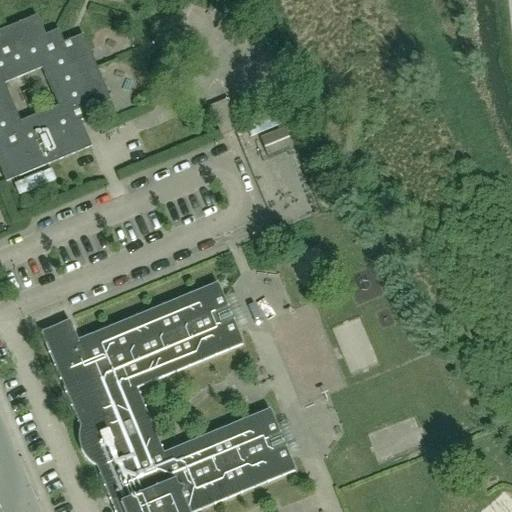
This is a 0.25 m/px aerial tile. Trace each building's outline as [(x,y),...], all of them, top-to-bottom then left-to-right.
[(0,171),(5,183),(91,148),(80,122),(86,119),(84,113),(110,102),(82,36),(63,44),(58,31),(45,36),(36,17),(0,31),(0,171)] [(240,130),(228,100),(209,108),(221,138),(240,130)] [(264,163),(292,153),(285,135),(241,152),(249,173),(251,173),(258,192),(273,186),(264,163)] [(293,176),(300,202),(308,200),(301,174),(293,176)] [(198,511),(295,472),(269,410),(163,454),(136,390),(242,346),(217,284),(77,341),(69,321),(40,333),(79,428),(78,431),(78,434),(78,436),(78,438),(78,440),(78,442),(78,445),(79,449),(80,451),(81,453),(83,456),(86,460),(89,463),(91,465),(95,467),(105,491),(113,511),(198,511)]
